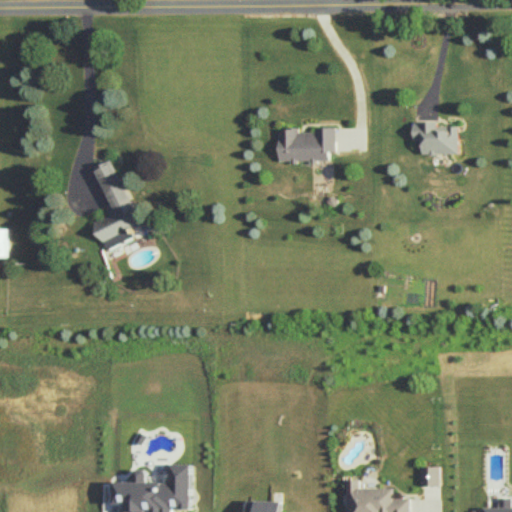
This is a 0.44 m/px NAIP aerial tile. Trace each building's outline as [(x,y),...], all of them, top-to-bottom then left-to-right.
[(460,123),(415,122),(415,140),(423,140),(423,153),(459,154),(460,123)] [(281,128),(281,161),(331,160),(331,151),(338,151),(337,126),(318,127),(318,131),(301,131),(301,128),(281,128)] [(98,166),(116,207),(110,210),(112,214),(96,221),(109,249),(137,237),(133,228),(144,223),(115,158),(98,166)] [(116,481),(116,503),(129,503),(128,511),(173,511),(174,506),(191,507),(191,464),(172,464),(171,481),(116,481)] [(442,485),(442,465),(423,466),(423,485),(442,485)] [(348,511),(411,511),(412,497),(396,498),(395,487),(361,488),(361,478),(348,479),(348,511)] [(283,511),(284,501),(247,500),(247,511),(283,511)]
